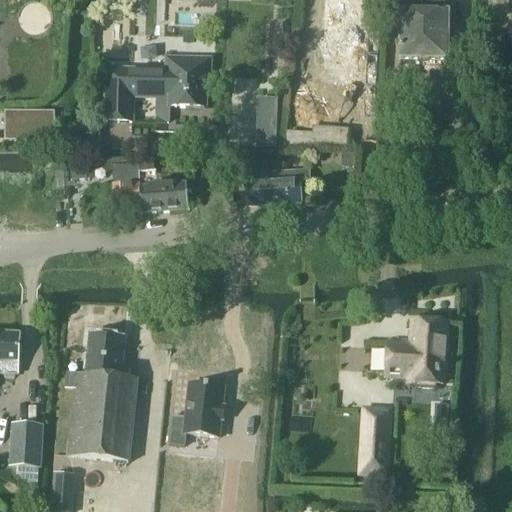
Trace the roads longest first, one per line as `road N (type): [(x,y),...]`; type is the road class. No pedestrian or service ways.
road 1 (unclassified): [(0,247),(511,203)]
road 2 (unknown): [(408,212),(441,133),(448,89)]
